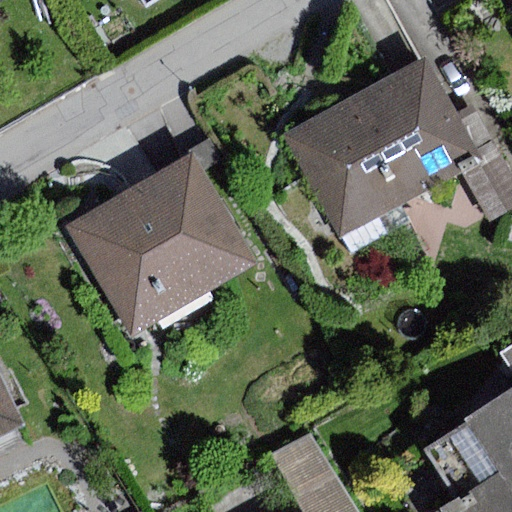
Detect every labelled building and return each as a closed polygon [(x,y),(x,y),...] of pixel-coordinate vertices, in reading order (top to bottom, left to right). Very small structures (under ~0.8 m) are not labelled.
[(425,60),(285,138),(343,239),(482,160),(425,60)] [(195,156),(69,226),(132,337),(257,267),(195,156)] [(511,346),(503,353),(511,367),(511,346)] [(0,371),(0,439),(27,426),(0,371)] [(464,505),(451,511),(511,511),(511,392),(426,444),(464,505)] [(274,454),(306,511),(360,511),(313,436),(274,454)]
